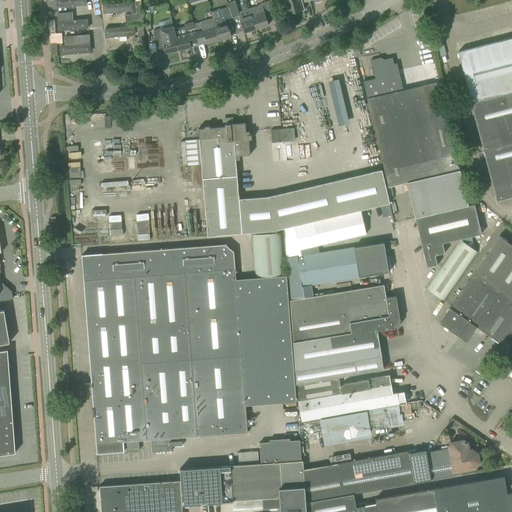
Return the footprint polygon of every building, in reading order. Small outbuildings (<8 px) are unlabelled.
[(308,0),(280,0),(285,15),(304,10),(302,3),(309,1),(308,0)] [(261,5),(249,8),(251,16),(256,29),(268,25),(267,22),(274,20),(271,10),(270,5),(269,5),(268,1),(261,3),(261,5)] [(238,11),(231,13),(237,33),(243,31),(243,33),(256,29),(251,16),(249,8),(238,12),(238,11)] [(136,10),(112,12),(113,26),(137,25),(136,10)] [(220,16),(212,18),(219,41),(231,37),(231,35),(237,33),(231,13),(224,15),(226,23),(222,24),(220,16)] [(85,15),(62,17),(63,32),(86,30),(85,15)] [(200,22),(193,24),(194,28),(198,44),(205,42),(206,44),(219,41),(212,18),(200,22)] [(184,26),(173,29),(174,34),(178,50),(191,48),(190,46),(198,44),(194,28),(193,24),(193,22),(184,24),(184,26)] [(173,29),(173,27),(160,30),(160,29),(153,31),(154,35),(153,35),(157,52),(165,51),(165,53),(178,50),(174,34),(173,29)] [(138,37),(115,39),(116,53),(139,52),(138,37)] [(511,37),(457,52),(460,62),(475,119),(496,201),(511,197),(511,37)] [(87,49),(64,51),(65,65),(88,64),(87,49)] [(374,79),(363,81),(387,187),(388,187),(406,183),(414,218),(467,205),(447,118),(445,108),(439,82),(422,86),(403,90),(396,63),(394,64),(392,57),(383,60),(383,59),(380,57),(370,60),(374,79)] [(341,78),(331,80),(339,125),(349,123),(341,78)] [(75,114),(64,114),(64,126),(75,126),(75,114)] [(90,115),(91,126),(115,125),(115,114),(90,115)] [(204,128),(198,129),(208,236),(273,231),(294,226),(360,210),(389,203),(381,170),(378,171),(268,197),(239,199),(235,156),(250,155),(249,140),(251,140),(251,135),(249,135),(249,131),(246,132),(245,123),(232,124),(231,119),(224,120),(224,126),(209,128),(209,126),(204,127),(204,128)] [(281,129),(270,130),(272,143),(283,142),(294,141),(293,128),(284,129),(281,129)] [(467,205),(414,218),(426,268),(437,265),(435,255),(444,253),(442,243),(481,234),(474,204),(467,205)] [(294,226),(299,250),(366,234),(360,210),(294,226)] [(252,234),(254,278),(284,276),(282,232),(252,234)] [(476,327),(500,344),(511,326),(511,245),(499,236),(438,323),(466,342),(476,327)] [(426,288),(444,301),(478,252),(459,240),(426,288)] [(319,253),(286,259),(289,300),(304,298),(312,296),(310,285),(378,274),(388,272),(383,242),(374,244),(319,253)] [(284,276),(254,278),(235,279),(233,251),(225,244),(81,255),(97,453),(123,451),(123,442),(126,442),(126,451),(139,450),(139,441),(151,440),(152,452),(172,450),(171,438),(247,432),(245,406),(296,402),(286,275),(284,276)] [(0,300),(12,298),(9,285),(0,282),(0,252),(1,252),(0,245),(0,300)] [(304,298),(289,300),(293,342),(296,384),(317,381),(338,377),(358,374),(383,369),(381,357),(377,331),(393,329),(397,325),(400,320),(400,319),(399,320),(396,296),(386,298),(385,291),(388,291),(387,284),(377,286),(312,296),(304,298)] [(0,344),(9,343),(3,310),(0,310),(0,344)] [(0,351),(0,455),(15,453),(7,350),(0,351)] [(296,384),(295,385),(301,422),(389,406),(399,404),(397,393),(392,394),(388,375),(343,383),(340,386),(338,377),(317,381),(296,384)] [(260,464),(302,461),(302,460),(301,460),(300,440),(289,440),(289,438),(269,440),(269,442),(259,442),(260,464)] [(351,461),(303,470),(305,502),(306,502),(353,494),(373,490),(414,483),(446,477),(454,475),(454,472),(465,470),(474,468),(478,463),(477,454),(471,450),(468,451),(467,443),(463,441),(451,443),(449,446),(449,448),(441,449),(409,455),(409,453),(406,451),(359,459),(351,461)] [(305,511),(305,506),(305,502),(302,461),(260,464),(219,466),(222,502),(282,497),(283,507),(280,507),(280,511),(305,511)] [(509,511),(511,509),(511,488),(511,487),(506,488),(504,476),(434,489),(414,492),(375,499),(375,503),(355,507),(353,494),(306,502),(306,511),(509,511)] [(160,482),(99,486),(100,511),(181,511),(180,481),(160,482)]
